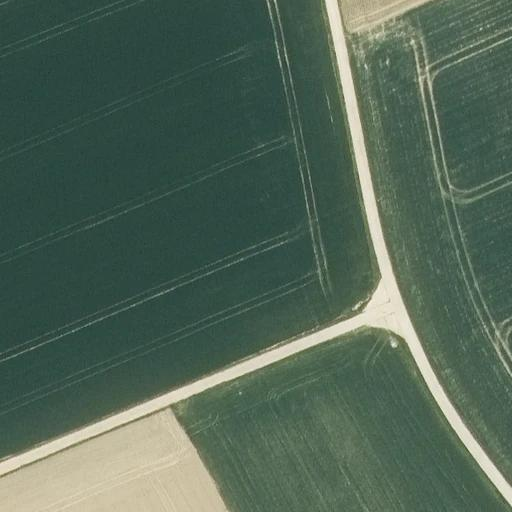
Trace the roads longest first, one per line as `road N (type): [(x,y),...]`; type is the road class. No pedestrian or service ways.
road 1 (unclassified): [(393,304),(0,467)]
road 2 (unclassified): [(334,0),(393,304)]
road 3 (unclassified): [(393,304),(474,446),(511,495)]
